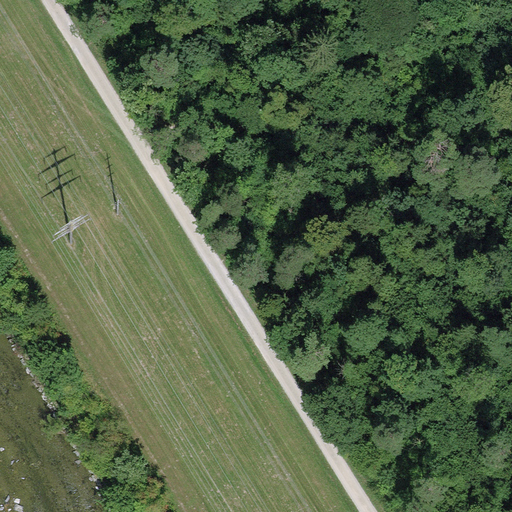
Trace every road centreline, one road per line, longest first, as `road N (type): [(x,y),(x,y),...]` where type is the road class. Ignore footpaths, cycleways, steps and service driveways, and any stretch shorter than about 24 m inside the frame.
road 1 (track): [(56,0),(375,511)]
road 2 (track): [(511,127),(140,132)]
